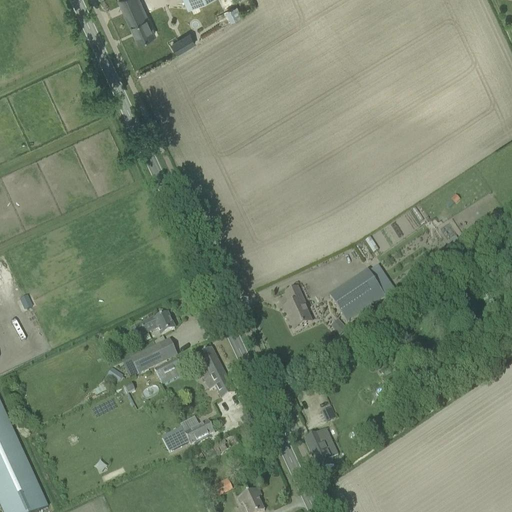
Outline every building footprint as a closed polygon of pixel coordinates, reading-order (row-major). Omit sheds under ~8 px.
[(119,0),(139,43),(155,35),(138,0),(119,0)] [(184,0),(189,8),(207,0),(184,0)] [(231,0),(235,10),(254,3),(252,0),(231,0)] [(180,40),(171,46),(177,56),(187,51),(180,40)] [(415,208),(412,211),(420,223),(423,221),(415,208)] [(365,242),(373,255),(378,251),(370,239),(365,242)] [(329,298),(347,324),(385,298),(368,272),(329,298)] [(284,310),(294,332),(303,328),(312,324),(304,308),(306,307),(298,289),(285,295),(290,307),(284,310)] [(31,308),(26,297),(18,301),(23,312),(31,308)] [(135,329),(140,338),(157,330),(161,337),(166,335),(175,331),(167,316),(155,322),(154,320),(135,329)] [(338,322),(331,328),(339,338),(347,331),(338,322)] [(160,346),(130,360),(137,375),(167,362),(160,346)] [(215,388),(222,403),(236,396),(213,349),(200,356),(206,369),(199,372),(209,392),(215,388)] [(159,380),(181,370),(176,361),(155,372),(159,380)] [(386,367),(379,371),(385,379),(391,375),(386,367)] [(107,377),(119,384),(123,378),(112,370),(107,377)] [(96,396),(106,391),(104,387),(94,392),(96,396)] [(0,407),(0,509),(1,511),(42,511),(47,510),(0,407)] [(189,443),(191,446),(214,434),(208,422),(184,434),(189,443)] [(181,429),(165,437),(173,452),(189,443),(184,434),(181,429)] [(304,442),(319,474),(333,468),(330,461),(339,457),(327,431),(304,442)] [(216,445),(220,454),(238,445),(234,437),(216,445)] [(207,491),(212,501),(233,491),(227,480),(207,491)] [(243,505),(246,511),(264,511),(258,499),(261,498),(258,490),(237,500),(240,506),(243,505)]
